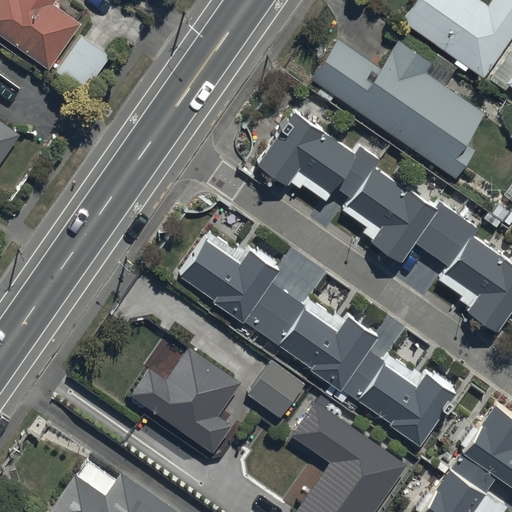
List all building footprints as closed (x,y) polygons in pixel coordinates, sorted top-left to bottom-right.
[(0,0),(0,33),(48,68),(80,23),(52,3),(53,0),(0,0)] [(511,0),(407,0),(399,12),(480,68),(511,22),(511,0)] [(389,43),(379,57),(337,28),(327,42),(307,71),(452,172),(472,143),(461,135),(471,121),(481,107),(423,67),(431,56),(397,32),(389,43)] [(79,34),(54,69),(82,90),(108,55),(79,34)] [(511,65),(503,79),(511,85),(511,65)] [(331,179),(353,146),(289,103),(258,149),(252,158),(286,180),(292,171),(322,192),(331,179)] [(0,160),(19,133),(0,119),(0,160)] [(331,179),(349,190),(371,158),(376,150),(359,138),(353,146),(331,179)] [(410,234),(433,200),(404,180),(371,158),(349,190),(344,198),(377,220),(367,235),(397,255),(410,234)] [(410,234),(447,259),(468,228),(474,219),(437,195),(433,200),(410,234)] [(463,307),(493,328),(511,300),(511,257),(502,251),(468,228),(447,259),(442,266),(476,288),(463,307)] [(207,298),(238,319),(269,273),(278,259),(247,238),(236,254),(202,231),(172,274),(207,298)] [(238,319),(306,364),(337,318),(269,273),(238,319)] [(337,385),(386,418),(416,374),(366,341),(376,326),(345,306),(337,318),(306,364),(337,385)] [(228,416),(215,407),(237,375),(183,339),(161,371),(145,360),(126,388),(209,444),(228,416)] [(247,389),(281,413),(303,380),(268,357),(247,389)] [(386,418),(417,439),(454,383),(424,363),(416,374),(386,418)] [(288,511),(366,511),(403,457),(349,421),(310,394),(287,428),(327,455),(288,511)] [(511,408),(493,396),(459,446),(495,470),(511,481),(511,408)] [(279,436),(265,455),(285,469),(299,450),(279,436)] [(495,470),(459,446),(448,462),(484,486),(495,470)] [(484,486),(448,462),(414,511),(498,511),(506,501),(484,486)] [(117,465),(104,485),(72,464),(42,507),(49,511),(185,511),(186,511),(117,465)]
